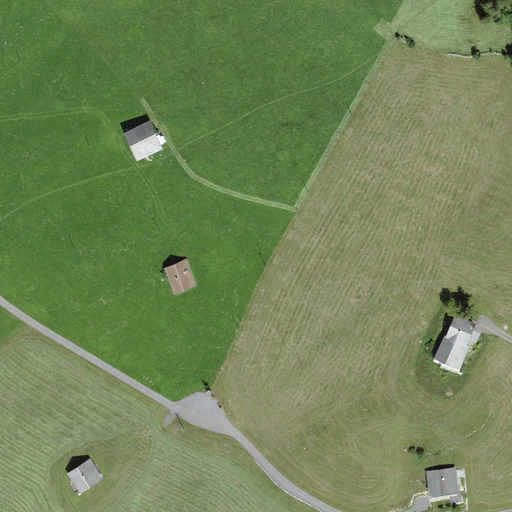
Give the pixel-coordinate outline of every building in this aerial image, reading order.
[(151,122),(121,136),(132,162),(163,148),(151,122)] [(189,261),(163,270),(171,292),(197,282),(189,261)] [(470,336),(449,325),(432,359),(453,369),(470,336)] [(83,460),(61,474),(74,495),(96,480),(83,460)] [(454,468),(425,471),(428,493),(457,490),(454,468)]
